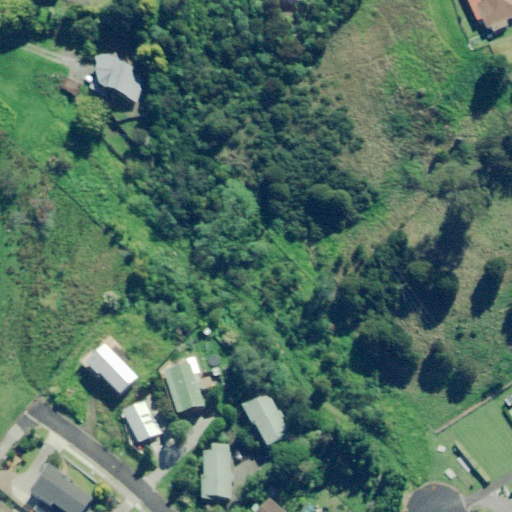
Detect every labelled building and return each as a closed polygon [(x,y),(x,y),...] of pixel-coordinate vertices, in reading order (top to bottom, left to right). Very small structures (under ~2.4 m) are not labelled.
[(511,0),(463,0),(475,25),(480,22),(487,37),(506,29),(504,24),(511,20),(511,0)] [(117,63),(98,58),(89,91),(135,103),(142,79),(129,76),(130,71),(116,67),(117,63)] [(135,380),(102,348),(85,366),(119,398),(135,380)] [(197,392),(221,384),(216,369),(198,375),(193,360),(172,367),(174,371),(161,375),(175,419),(203,410),(197,392)] [(289,435),(266,393),(241,407),(263,449),(289,435)] [(159,435),(143,403),(122,415),(137,446),(159,435)] [(230,499),(227,444),(210,445),(211,454),(200,455),(201,479),(199,479),(200,500),(230,499)] [(83,511),(91,503),(46,469),(28,492),(54,511),(83,511)] [(280,511),(267,501),(257,511),(280,511)]
